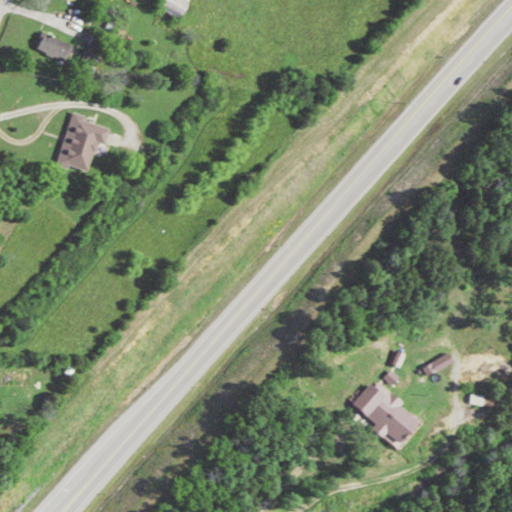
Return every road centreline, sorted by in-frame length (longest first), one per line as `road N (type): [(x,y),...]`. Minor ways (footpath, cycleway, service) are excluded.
road 1 (primary): [(80,511),(400,150)]
road 2 (primary): [(400,150),(511,16)]
